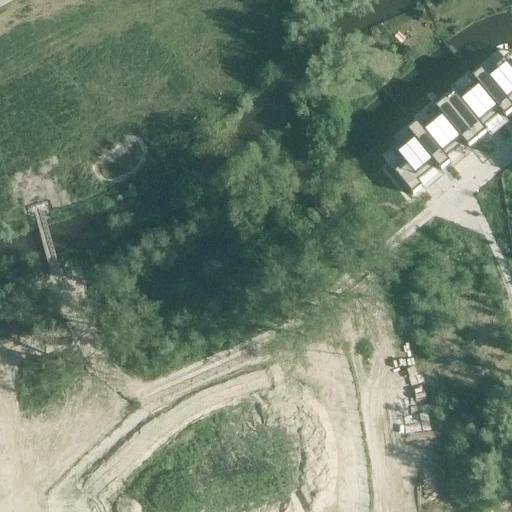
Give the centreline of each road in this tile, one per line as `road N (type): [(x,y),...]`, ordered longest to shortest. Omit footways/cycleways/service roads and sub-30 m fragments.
road 1 (residential): [(332,292),(132,412)]
road 2 (residential): [(511,151),(332,292)]
road 3 (residential): [(332,292),(363,365),(388,511)]
road 4 (residential): [(0,352),(78,334),(132,412)]
road 5 (residential): [(132,412),(22,497)]
